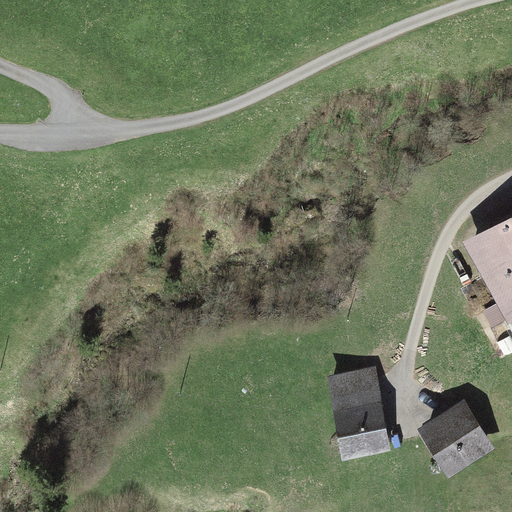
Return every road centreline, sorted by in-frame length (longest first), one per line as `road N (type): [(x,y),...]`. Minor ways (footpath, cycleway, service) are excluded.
road 1 (track): [(77,136),(157,145),(406,30),(501,0)]
road 2 (track): [(511,181),(474,205),(454,232),(407,355),(397,433)]
